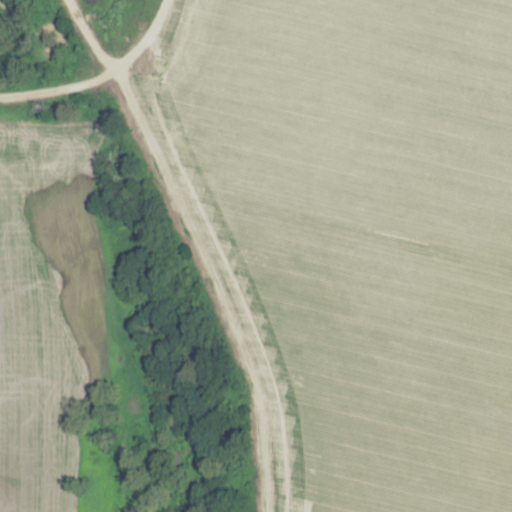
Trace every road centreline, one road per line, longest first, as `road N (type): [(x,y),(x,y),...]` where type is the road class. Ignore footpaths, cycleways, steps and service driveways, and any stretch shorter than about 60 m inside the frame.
road 1 (track): [(266,511),(242,346),(109,71)]
road 2 (track): [(0,95),(50,92),(109,71),(162,19),(165,0)]
